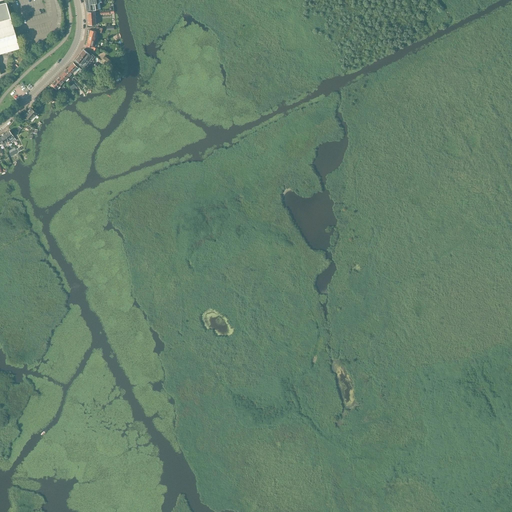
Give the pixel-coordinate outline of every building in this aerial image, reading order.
[(0,53),(18,48),(5,2),(0,3),(0,53)] [(96,10),(98,9),(101,9),(100,3),(91,4),(88,4),(86,5),(87,11),(96,10)] [(88,12),(88,25),(96,25),(95,12),(88,12)] [(90,30),(89,38),(95,39),(97,32),(101,33),(102,28),(99,27),(97,27),(96,31),(90,30)] [(95,39),(89,38),(87,46),(92,47),(91,49),(94,51),(96,48),(93,47),(95,39)] [(84,50),(80,55),(89,62),(93,57),(84,50)] [(76,60),(75,61),(84,68),(89,62),(80,55),(76,60)] [(104,56),(101,61),(108,66),(111,61),(104,56)] [(73,63),(68,68),(73,73),(75,74),(78,72),(83,77),(86,74),(79,67),(78,68),(73,63)] [(68,68),(64,71),(67,74),(66,74),(69,77),(73,73),(68,68)] [(64,71),(60,76),(65,81),(69,77),(66,74),(67,74),(64,71)] [(60,76),(56,80),(61,85),(61,84),(65,81),(60,76)] [(61,85),(56,80),(52,84),(50,85),(53,88),(55,87),(57,89),(61,85)] [(25,114),(24,115),(26,117),(29,120),(30,121),(33,118),(32,117),(36,113),(32,110),(30,108),(28,111),(27,112),(26,112),(25,114)] [(9,131),(4,134),(8,139),(10,141),(11,141),(11,142),(12,143),(14,142),(16,140),(14,138),(13,136),(11,134),(9,131)] [(0,137),(3,144),(4,143),(5,145),(6,144),(5,142),(8,139),(4,134),(0,137)]
